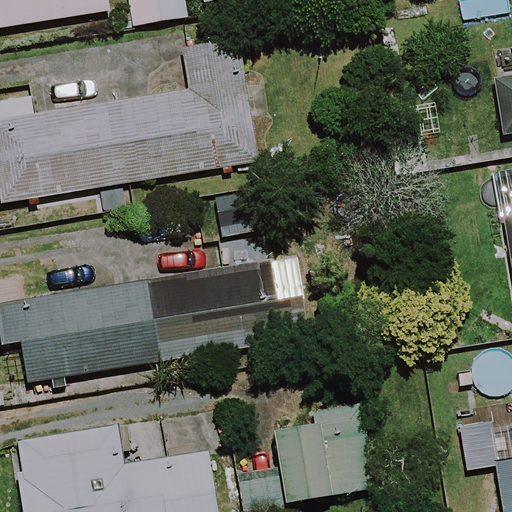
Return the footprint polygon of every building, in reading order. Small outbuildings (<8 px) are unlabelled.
[(0,0),(0,32),(103,16),(100,0),(0,0)] [(184,22),(180,0),(127,0),(131,29),(184,22)] [(198,0),(200,12),(259,0),(198,0)] [(511,44),(510,45),(511,61),(511,84),(489,87),(496,139),(511,136),(511,44)] [(0,206),(253,166),(237,65),(185,74),(188,96),(128,106),(122,71),(29,86),(33,111),(0,116),(0,206)] [(511,219),(498,221),(511,323),(511,219)] [(308,342),(296,264),(58,300),(57,295),(0,303),(0,348),(14,347),(20,386),(308,342)] [(511,511),(511,415),(509,416),(511,438),(511,462),(487,466),(493,511),(511,511)] [(153,427),(159,463),(115,470),(109,434),(6,451),(16,511),(213,511),(205,460),(218,458),(211,418),(153,427)] [(368,492),(356,420),(264,434),(276,507),(368,492)]
